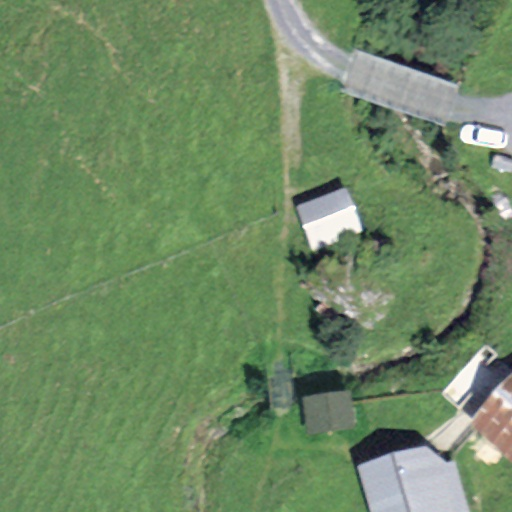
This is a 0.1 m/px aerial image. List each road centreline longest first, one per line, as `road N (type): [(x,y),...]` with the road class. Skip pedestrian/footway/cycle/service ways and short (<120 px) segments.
road 1 (track): [(294,9),(278,372),(288,426),(275,511)]
road 2 (track): [(290,0),(348,65),(455,105)]
